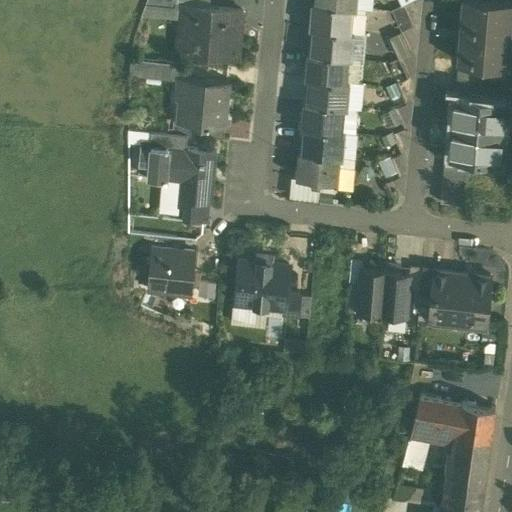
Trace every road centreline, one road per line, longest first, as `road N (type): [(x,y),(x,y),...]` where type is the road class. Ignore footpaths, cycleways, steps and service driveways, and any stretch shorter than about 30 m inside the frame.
road 1 (residential): [(413,232),(250,216),(272,0)]
road 2 (residential): [(413,232),(430,0)]
